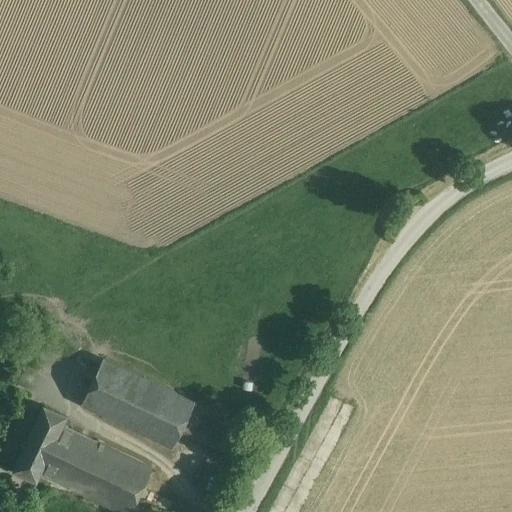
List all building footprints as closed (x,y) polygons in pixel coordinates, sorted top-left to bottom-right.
[(46,352),(24,342),(15,362),(18,363),(34,372),(36,373),(46,352)] [(195,398),(104,354),(81,402),(172,446),(180,428),(195,398)] [(34,372),(18,363),(11,378),(27,385),(34,372)] [(236,418),(195,398),(180,428),(221,448),(236,418)] [(43,403),(13,468),(37,479),(40,472),(63,423),(67,414),(43,403)] [(130,511),(152,465),(63,423),(40,472),(120,511),(130,511)]
